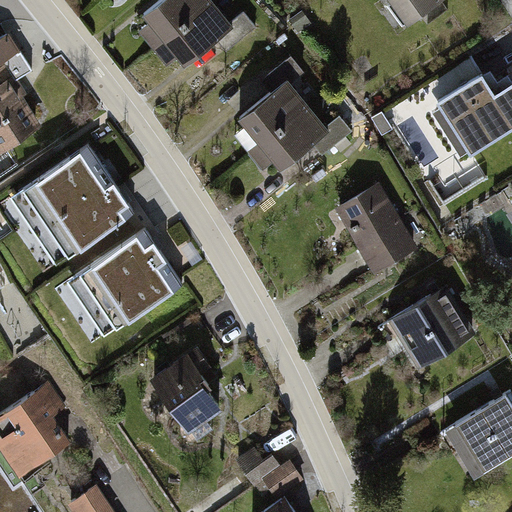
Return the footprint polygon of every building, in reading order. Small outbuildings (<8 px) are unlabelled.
[(207,0),(172,0),(139,27),(158,52),(214,8),(207,0)] [(383,0),(404,29),(444,0),(383,0)] [(232,31),(214,8),(158,52),(175,76),(232,31)] [(0,140),(3,145),(35,124),(16,93),(22,89),(7,65),(21,57),(9,38),(0,43),(0,140)] [(511,89),(499,69),(440,104),(471,155),(511,130),(511,89)] [(287,86),(236,126),(254,152),(307,110),(287,86)] [(328,136),(307,110),(254,152),(275,178),(328,136)] [(134,210),(88,143),(10,196),(56,263),(134,210)] [(444,198),(488,176),(479,159),(435,181),(444,198)] [(378,186),(334,211),(371,277),(416,252),(378,186)] [(511,204),(503,210),(511,225),(511,204)] [(182,282),(145,227),(67,280),(104,334),(182,282)] [(446,291),(385,331),(417,380),(474,343),(446,291)] [(227,396),(191,340),(148,369),(184,424),(227,396)] [(64,413),(50,390),(0,419),(0,451),(16,478),(68,447),(52,420),(64,413)] [(511,419),(505,407),(450,439),(476,483),(511,461),(511,419)] [(0,476),(0,511),(33,511),(17,485),(9,490),(0,476)] [(295,511),(279,490),(248,511),(295,511)] [(61,511),(105,511),(94,493),(61,511)]
